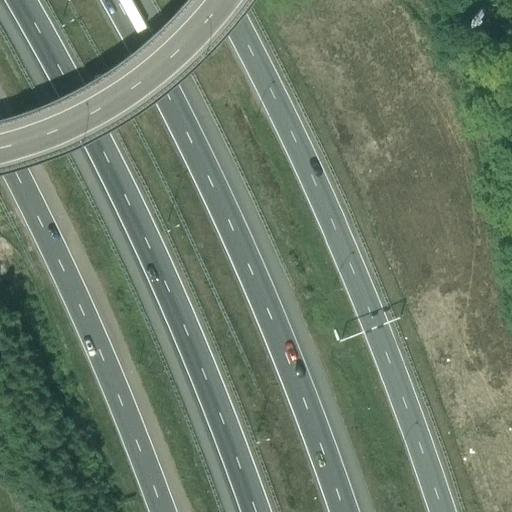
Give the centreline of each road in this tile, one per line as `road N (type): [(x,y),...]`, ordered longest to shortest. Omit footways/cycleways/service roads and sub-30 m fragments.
road 1 (motorway): [(17,0),(110,170),(216,406),(252,511)]
road 2 (motorway): [(341,511),(237,246),(114,0)]
road 3 (trunk): [(438,511),(383,345),(223,0)]
road 4 (trunk): [(0,147),(107,376),(159,511)]
road 5 (trunk): [(0,146),(89,113),(123,91),(172,55),(219,0)]
